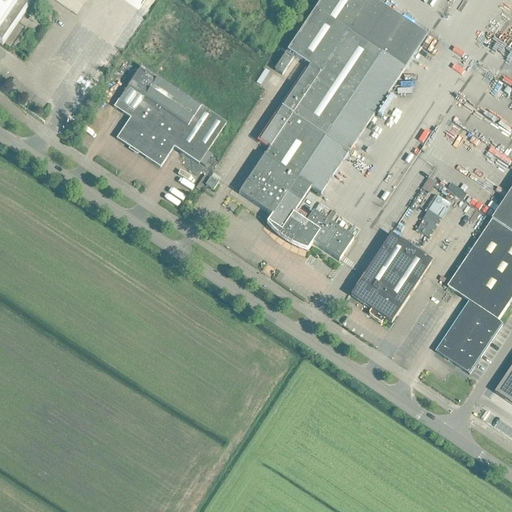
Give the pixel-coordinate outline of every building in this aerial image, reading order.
[(0,0),(0,42),(2,44),(30,0),(0,0)] [(322,0),(287,53),(309,68),(259,144),(269,151),(247,183),(238,196),(271,218),(266,226),(269,230),(272,233),(276,237),(280,240),(283,242),(287,245),(295,249),(298,251),(301,252),(306,254),(307,252),(312,246),(338,264),(353,242),(313,215),(305,225),(303,224),(305,220),(298,215),(295,218),(293,217),(310,190),(320,197),(404,71),(426,38),(370,0),(322,0)] [(460,47),(452,58),(469,70),(477,59),(460,47)] [(281,76),(292,60),(285,55),(274,72),(281,76)] [(207,153),(225,126),(141,68),(114,109),(131,120),(117,141),(160,170),(173,150),(198,166),(199,165),(207,153)] [(449,79),(445,85),(437,80),(433,87),(450,98),(458,85),(449,79)] [(434,95),(431,99),(441,106),(444,102),(434,95)] [(445,137),(456,143),(461,134),(473,141),(475,137),(452,124),(445,137)] [(481,179),(497,152),(476,140),(470,151),(480,157),(476,162),(477,162),(468,177),(474,181),(477,177),(481,179)] [(207,153),(199,165),(203,169),(212,156),(207,153)] [(453,192),(459,183),(449,176),(442,186),(453,192)] [(213,193),(218,186),(210,180),(205,188),(213,193)] [(421,191),(428,196),(435,185),(428,180),(421,191)] [(511,193),(448,290),(469,304),(436,354),(469,377),(503,326),(498,323),(511,301),(511,193)] [(451,208),(437,198),(415,232),(429,241),(451,208)] [(399,310),(430,263),(391,237),(364,278),(350,298),(371,311),(368,315),(369,318),(381,325),(384,321),(390,325),(399,311),(399,310)] [(511,369),(495,395),(511,406),(511,369)]
